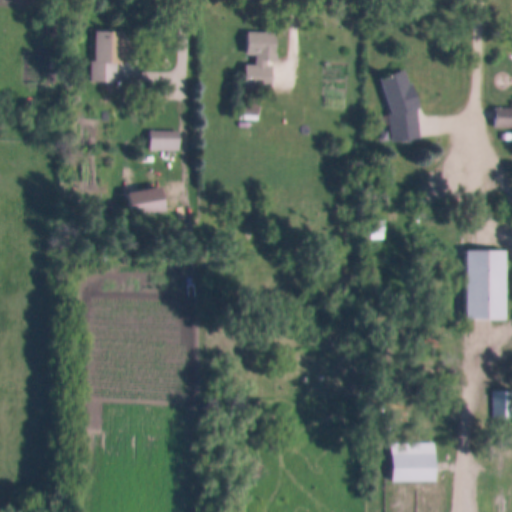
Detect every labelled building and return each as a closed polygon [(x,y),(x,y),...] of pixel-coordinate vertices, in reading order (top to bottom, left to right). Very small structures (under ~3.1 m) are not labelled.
[(101,83),(126,85),(129,37),(104,36),(101,83)] [(253,84),(280,84),(280,36),(253,36),(253,84)] [(418,81),(391,82),(395,145),(422,143),(418,81)] [(511,114),(502,115),(502,131),(511,130),(511,114)] [(184,155),(184,137),(158,137),(158,155),(184,155)] [(159,187),(136,202),(149,222),(172,208),(159,187)] [(470,321),(510,321),(509,254),(470,254),(470,321)] [(441,453),(400,454),(401,484),(441,484),(441,453)]
